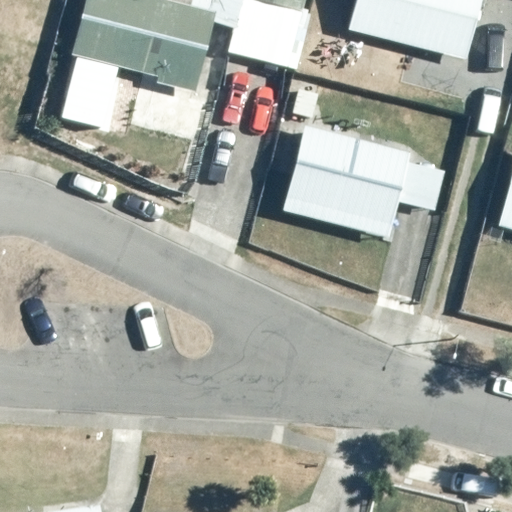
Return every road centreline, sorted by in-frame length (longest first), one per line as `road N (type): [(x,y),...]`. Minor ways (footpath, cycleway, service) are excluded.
road 1 (residential): [(0,210),(78,233),(219,296),(359,385)]
road 2 (residential): [(194,395),(0,383)]
road 3 (residential): [(359,385),(194,395)]
road 4 (residential): [(511,424),(359,385)]
